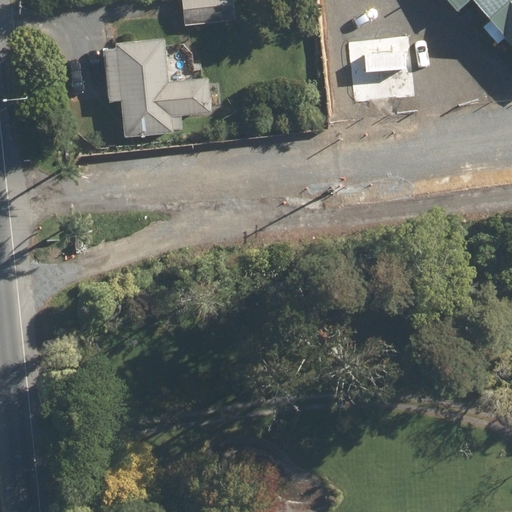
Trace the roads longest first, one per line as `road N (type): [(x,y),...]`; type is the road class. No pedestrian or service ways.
road 1 (track): [(0,308),(58,274),(132,248),(344,210),(511,194)]
road 2 (track): [(0,197),(272,152),(466,132),(511,117)]
road 3 (track): [(67,187),(344,210)]
road 4 (track): [(324,146),(337,111),(339,0)]
